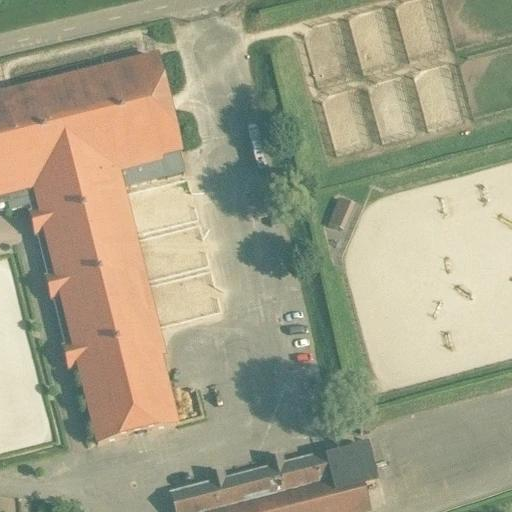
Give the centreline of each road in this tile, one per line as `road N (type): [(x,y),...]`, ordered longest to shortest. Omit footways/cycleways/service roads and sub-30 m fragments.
road 1 (unclassified): [(511,476),(406,511),(42,511),(0,491)]
road 2 (unclassified): [(0,39),(149,0)]
